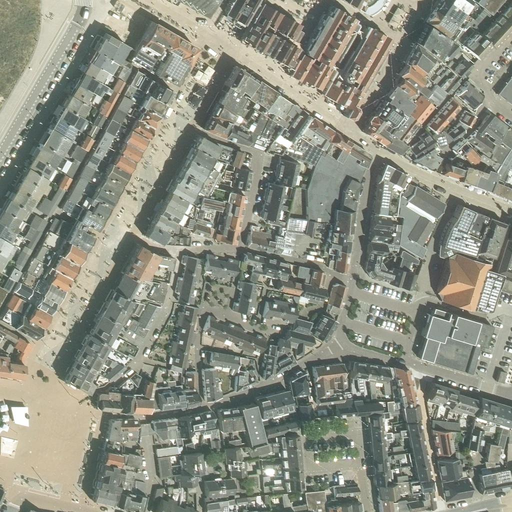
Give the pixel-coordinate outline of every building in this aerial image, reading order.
[(179,0),(180,0),(190,6),(204,14),(212,0),(179,0)] [(230,19),(232,18),(232,19),(233,21),(235,20),(242,24),(253,4),(252,4),(253,2),(255,1),(255,0),(229,0),(227,1),(228,3),(226,4),(226,6),(224,10),(225,14),(229,17),(230,19)] [(341,0),(366,14),(368,14),(370,13),(372,12),(374,11),(376,9),(377,8),(379,6),(380,5),(381,3),(382,1),(382,0),(341,0)] [(431,9),(459,28),(462,30),(467,24),(463,21),(467,16),(443,0),(437,0),(432,9),(431,9)] [(443,0),(467,16),(463,21),(467,24),(466,25),(471,30),(475,33),(490,15),(487,13),(471,0),(443,0)] [(471,0),(487,13),(497,0),(471,0)] [(490,15),(475,33),(489,45),(492,48),(497,42),(496,41),(500,37),(501,37),(509,29),(509,28),(511,23),(511,1),(510,0),(497,0),(487,13),(490,15)] [(248,22),(239,38),(240,41),(280,65),(281,63),(286,66),(286,65),(291,56),(296,48),(295,47),(293,40),(295,40),(300,31),(295,29),(298,24),(259,2),(252,15),(252,17),(251,17),(249,20),(250,22),(248,22)] [(291,56),(286,65),(288,66),(291,67),(287,74),(309,87),(311,87),(312,86),(317,88),(326,73),(323,71),(329,61),(333,60),(335,56),(334,51),(340,42),(344,41),(346,37),(345,33),(348,28),(350,30),(353,25),(351,23),(352,21),(351,20),(352,18),(347,15),(347,13),(345,14),(331,6),(328,11),(327,10),(324,14),(323,13),(320,18),(319,18),(305,42),(302,43),(302,46),(296,58),(293,57),(291,56)] [(454,35),(459,28),(431,9),(422,23),(448,41),(449,40),(449,39),(453,42),(457,37),(454,35)] [(130,45),(144,19),(133,13),(119,39),(130,45)] [(143,68),(147,70),(169,32),(149,21),(150,21),(149,20),(126,58),(135,64),(143,68)] [(442,65),(443,63),(448,58),(441,53),(445,48),(444,45),(448,41),(422,23),(412,41),(433,58),(442,65)] [(360,35),(355,32),(349,42),(350,42),(345,51),(344,50),(338,60),(339,62),(342,64),(340,67),(333,69),(333,70),(334,72),(332,76),(330,75),(319,93),(329,98),(327,101),(337,106),(338,110),(340,111),(339,114),(344,117),(348,116),(352,108),(351,104),(383,48),(382,48),(385,44),(388,40),(387,38),(371,29),(370,27),(368,27),(364,24),(359,31),(361,32),(360,35)] [(489,45),(475,33),(471,30),(465,36),(482,51),(484,49),(485,49),(489,45)] [(147,70),(160,77),(182,40),(169,32),(147,70)] [(92,50),(110,60),(113,62),(123,45),(105,34),(102,38),(100,37),(92,50)] [(480,53),(482,51),(465,36),(459,43),(477,59),(481,54),(480,53)] [(441,53),(448,58),(456,49),(458,47),(453,42),(449,39),(449,40),(448,41),(444,45),(445,48),(441,53)] [(193,46),(182,40),(160,77),(172,84),(193,46)] [(401,61),(403,63),(423,78),(424,76),(429,80),(429,79),(434,73),(440,66),(411,43),(409,46),(401,61)] [(460,78),(470,66),(462,58),(458,63),(457,61),(454,64),(448,59),(451,56),(454,59),(460,53),(456,49),(448,58),(443,63),(460,78)] [(87,61),(86,61),(104,71),(110,60),(92,50),(86,60),(87,61)] [(121,66),(128,71),(129,64),(120,59),(117,64),(121,66)] [(80,73),(97,82),(99,83),(105,72),(104,71),(86,61),(80,73)] [(403,63),(396,73),(419,92),(418,93),(428,101),(429,100),(434,104),(444,92),(429,80),(424,76),(423,78),(403,63)] [(114,77),(115,78),(122,81),(128,71),(121,66),(114,77)] [(224,84),(221,90),(224,91),(227,86),(230,89),(242,71),(234,66),(228,78),(227,78),(224,84)] [(434,73),(429,79),(444,92),(445,93),(458,80),(445,68),(437,76),(434,73)] [(134,70),(127,84),(162,103),(170,89),(134,70)] [(242,71),(230,89),(235,92),(236,89),(244,94),(253,79),(242,71)] [(80,73),(74,83),(91,92),(97,82),(80,73)] [(417,123),(434,104),(429,100),(428,101),(418,93),(419,92),(396,73),(395,74),(396,74),(394,76),(393,77),(392,80),(392,82),(392,83),(393,84),(392,85),(384,95),(382,99),(390,104),(402,114),(404,112),(417,123)] [(116,93),(122,81),(115,78),(109,89),(111,90),(116,93)] [(511,80),(508,78),(495,94),(511,106),(511,80)] [(244,94),(243,95),(248,99),(245,104),(248,105),(257,112),(258,112),(259,110),(261,112),(262,109),(260,109),(271,91),(253,79),(244,94)] [(466,81),(460,87),(475,101),(480,94),(466,81)] [(74,83),(67,94),(84,104),(91,92),(74,83)] [(156,115),(162,103),(127,84),(120,95),(156,115)] [(221,90),(215,101),(237,115),(242,107),(237,104),(241,96),(235,92),(230,89),(227,86),(224,91),(221,90)] [(470,108),(475,101),(460,87),(454,94),(470,108)] [(111,90),(105,100),(110,103),(116,93),(111,90)] [(271,91),(260,109),(262,109),(277,115),(286,101),(271,91)] [(67,94),(61,105),(78,115),(84,104),(67,94)] [(120,95),(114,106),(149,126),(156,115),(120,95)] [(442,107),(451,115),(458,108),(460,105),(451,97),(449,100),(449,99),(442,107)] [(361,132),(380,143),(388,132),(389,133),(403,114),(402,114),(390,104),(382,99),(372,114),(361,128),(361,132)] [(103,100),(97,111),(104,115),(110,103),(105,100),(103,100)] [(215,101),(208,113),(218,118),(218,117),(236,123),(248,130),(254,121),(253,120),(257,112),(248,105),(246,109),(242,107),(237,115),(215,101)] [(254,121),(248,130),(250,131),(256,133),(259,134),(266,119),(277,127),(279,125),(282,127),(295,108),(286,101),(277,115),(262,109),(261,112),(259,110),(258,112),(257,112),(253,120),(254,121)] [(71,127),(78,115),(61,105),(54,117),(71,127)] [(107,118),(143,137),(149,126),(114,106),(107,118)] [(436,114),(445,123),(451,115),(442,107),(436,114)] [(266,119),(259,134),(269,138),(274,132),(287,141),(292,133),(305,115),(295,108),(282,127),(279,125),(277,127),(266,119)] [(87,120),(92,123),(98,126),(104,115),(97,111),(93,110),(90,115),(93,117),(92,120),(89,119),(87,120)] [(464,124),(467,126),(473,115),(464,110),(458,121),(459,122),(458,124),(458,125),(460,128),(464,124)] [(388,132),(380,143),(394,152),(397,151),(403,145),(404,143),(419,124),(417,123),(404,112),(402,114),(403,114),(389,133),(388,132)] [(208,113),(200,128),(221,137),(244,144),(250,131),(248,130),(236,123),(218,117),(218,118),(208,113)] [(489,142),(494,145),(504,125),(488,113),(474,131),(489,142)] [(445,123),(436,114),(425,126),(433,133),(440,125),(441,127),(445,123)] [(296,136),(310,144),(311,142),(322,149),(326,142),(332,131),(321,124),(309,116),(296,136)] [(54,117),(47,128),(68,140),(73,143),(74,142),(72,140),(73,138),(68,135),(69,134),(67,133),(71,127),(54,117)] [(101,129),(102,129),(137,149),(143,138),(143,137),(107,118),(101,129)] [(92,123),(85,135),(91,138),(98,126),(92,123)] [(444,131),(448,137),(450,140),(462,131),(467,126),(464,124),(460,128),(458,125),(446,133),(444,131)] [(511,131),(504,125),(494,145),(490,153),(488,158),(482,169),(482,170),(480,175),(472,172),(468,183),(484,189),(489,179),(490,180),(495,170),(494,170),(511,141),(511,131)] [(59,155),(68,140),(47,128),(38,144),(59,155)] [(102,129),(89,152),(125,171),(137,149),(102,129)] [(250,131),(244,144),(251,146),(256,133),(250,131)] [(322,149),(312,167),(304,189),(305,220),(321,222),(328,222),(330,209),(350,211),(353,190),(357,182),(363,166),(356,162),(357,160),(344,151),(349,142),(334,132),(332,131),(326,142),(322,149)] [(438,148),(430,137),(426,131),(417,137),(420,140),(407,148),(403,152),(403,154),(410,160),(428,169),(431,168),(440,151),(438,148)] [(443,141),(448,137),(444,131),(438,135),(443,141)] [(484,149),(489,142),(474,131),(465,140),(473,145),(470,149),(475,154),(479,152),(488,158),(490,153),(484,149)] [(256,133),(251,146),(265,152),(270,154),(271,152),(312,167),(322,149),(311,142),(310,144),(296,136),(292,133),(287,141),(274,132),(269,138),(259,134),(256,133)] [(442,141),(443,141),(438,135),(436,132),(430,136),(438,148),(444,144),(442,141)] [(84,134),(77,146),(85,150),(91,138),(85,135),(84,134)] [(196,135),(191,145),(217,161),(230,165),(236,167),(241,152),(216,143),(215,145),(196,135)] [(475,154),(470,149),(461,139),(451,148),(456,153),(449,160),(464,165),(475,154)] [(511,141),(494,170),(495,170),(490,180),(489,179),(484,189),(486,190),(511,200),(511,141)] [(367,153),(349,142),(344,151),(357,160),(356,162),(363,166),(368,156),(367,153)] [(38,144),(31,156),(52,167),(59,155),(38,144)] [(73,159),(71,162),(76,165),(85,150),(77,146),(75,144),(69,156),(73,159)] [(217,161),(191,145),(190,146),(172,180),(171,180),(194,191),(204,172),(208,175),(211,169),(213,170),(217,161)] [(125,172),(125,171),(89,152),(83,164),(118,183),(124,172),(125,172)] [(436,173),(456,179),(468,183),(472,172),(480,175),(482,170),(482,169),(488,158),(479,152),(475,154),(464,165),(449,160),(445,158),(442,167),(439,166),(436,173)] [(48,173),(52,167),(31,156),(24,167),(42,177),(46,172),(48,173)] [(275,170),(292,174),(295,175),(298,163),(278,158),(277,164),(276,164),(275,170)] [(70,161),(63,173),(70,177),(76,165),(71,162),(70,161)] [(396,200),(405,185),(402,183),(407,175),(382,163),(375,182),(371,212),(394,215),(396,200)] [(83,164),(77,175),(112,194),(118,183),(83,164)] [(236,167),(230,165),(229,171),(222,169),(222,174),(247,179),(249,169),(236,167)] [(24,167),(13,187),(31,198),(42,177),(24,167)] [(290,185),(292,174),(275,170),(274,175),(275,175),(273,181),(290,185)] [(63,189),(70,177),(63,173),(56,185),(57,186),(63,189)] [(245,189),(247,179),(222,174),(221,177),(219,177),(218,180),(221,181),(221,179),(228,180),(227,185),(245,189)] [(106,206),(112,194),(77,175),(70,186),(106,206)] [(165,191),(196,206),(197,207),(200,194),(194,191),(171,180),(165,191)] [(264,194),(285,199),(286,195),(280,194),(281,185),(267,182),(265,188),(264,194)] [(397,244),(420,258),(424,248),(419,245),(432,223),(429,222),(432,216),(434,217),(442,203),(430,196),(431,194),(426,191),(425,193),(412,185),(412,187),(406,183),(405,185),(396,200),(394,215),(402,217),(400,224),(399,231),(398,237),(397,244)] [(43,197),(40,203),(52,210),(63,189),(57,186),(49,200),(43,197)] [(70,186),(64,198),(99,218),(106,206),(70,186)] [(208,196),(221,199),(242,204),(244,195),(215,188),(210,186),(205,196),(208,196)] [(33,199),(31,198),(13,187),(6,198),(27,211),(33,199)] [(160,202),(191,217),(193,209),(193,206),(196,208),(196,207),(196,206),(165,191),(160,202)] [(196,207),(202,209),(205,209),(208,196),(205,196),(200,194),(197,207),(196,206),(196,207)] [(263,199),(262,205),(276,209),(278,201),(284,203),(285,199),(264,194),(262,199),(263,199)] [(218,210),(219,204),(221,199),(208,196),(205,209),(204,215),(212,217),(213,209),(218,210)] [(6,198),(0,208),(15,218),(18,214),(23,217),(27,211),(6,198)] [(80,226),(82,223),(93,229),(99,218),(64,198),(58,208),(64,211),(63,212),(75,219),(73,222),(72,225),(71,225),(63,239),(82,249),(90,235),(78,229),(80,226)] [(221,199),(219,204),(223,205),(223,201),(225,202),(224,211),(223,213),(239,216),(242,204),(221,199)] [(175,223),(180,224),(188,227),(191,217),(160,202),(154,211),(154,212),(172,221),(175,223)] [(52,210),(40,203),(36,210),(48,216),(52,210)] [(441,294),(439,300),(440,301),(440,300),(445,301),(444,302),(445,302),(445,301),(456,304),(456,305),(456,306),(457,305),(468,308),(469,308),(470,308),(473,309),(482,311),(488,310),(495,289),(499,274),(493,271),(486,269),(488,264),(489,261),(482,259),(470,255),(476,236),(474,236),(463,231),(461,230),(470,210),(457,204),(452,215),(453,215),(452,217),(451,217),(450,219),(448,222),(447,224),(445,227),(444,229),(443,232),(442,234),(441,237),(440,240),(439,243),(438,246),(438,251),(437,255),(444,257),(444,258),(445,258),(441,274),(439,274),(439,275),(440,275),(435,291),(434,291),(434,292),(441,294)] [(276,209),(262,205),(260,211),(260,210),(258,217),(274,220),(276,209)] [(190,232),(209,238),(212,228),(209,227),(211,222),(200,218),(202,209),(196,207),(196,208),(193,221),(190,232)] [(0,208),(0,223),(11,230),(15,232),(17,228),(13,226),(17,219),(15,218),(0,208)] [(321,222),(320,228),(327,228),(348,231),(350,211),(330,209),(328,222),(321,222)] [(237,228),(239,216),(223,213),(224,211),(220,210),(219,214),(223,215),(221,224),(237,228)] [(463,231),(474,236),(480,223),(481,223),(485,216),(472,211),(463,231)] [(172,221),(154,212),(149,220),(148,223),(164,231),(167,232),(169,228),(169,227),(172,221)] [(28,225),(29,226),(40,231),(46,221),(34,214),(28,225)] [(369,227),(399,231),(400,224),(394,224),(390,223),(389,224),(386,224),(387,216),(371,214),(369,227)] [(502,222),(485,216),(481,223),(480,223),(474,236),(476,236),(470,255),(482,259),(484,255),(490,257),(502,222)] [(55,235),(63,221),(60,219),(58,221),(53,218),(47,230),(55,235)] [(283,228),(283,230),(303,232),(305,220),(286,218),(284,223),(283,228)] [(305,220),(303,232),(303,234),(311,235),(313,227),(320,228),(321,222),(305,220)] [(276,234),(273,234),(270,251),(278,253),(283,230),(283,228),(284,223),(278,221),(276,226),(275,226),(274,229),(277,230),(276,234)] [(0,239),(5,242),(11,230),(0,223),(0,239)] [(142,234),(158,243),(164,231),(148,223),(142,234)] [(188,227),(180,224),(179,232),(180,232),(180,235),(186,235),(187,233),(188,227)] [(213,239),(234,243),(237,228),(221,224),(218,224),(217,228),(219,228),(218,234),(215,233),(213,239)] [(245,246),(261,250),(265,232),(265,233),(258,231),(259,229),(256,229),(257,227),(250,225),(245,246)] [(511,294),(511,225),(510,225),(510,226),(507,225),(493,271),(499,274),(495,289),(511,294)] [(23,237),(29,240),(34,243),(40,231),(29,226),(23,237)] [(388,235),(392,236),(398,237),(399,231),(369,227),(368,239),(383,241),(384,234),(388,234),(388,235)] [(346,251),(348,231),(327,228),(325,241),(327,241),(327,246),(334,248),(334,250),(346,251)] [(47,230),(39,244),(74,263),(82,249),(63,239),(55,235),(47,230)] [(261,250),(270,251),(273,234),(265,232),(261,250)] [(186,235),(180,235),(179,244),(187,245),(187,235),(186,235)] [(0,254),(4,257),(11,246),(6,243),(5,242),(0,239),(0,254)] [(25,247),(30,250),(34,243),(29,240),(25,247)] [(366,253),(367,253),(379,254),(379,255),(382,255),(382,248),(396,250),(397,245),(367,241),(366,253)] [(39,244),(31,257),(67,277),(74,263),(39,244)] [(128,276),(147,278),(159,280),(166,282),(171,257),(155,254),(136,244),(121,272),(128,276)] [(343,270),(346,251),(334,250),(334,248),(327,246),(326,251),(326,253),(331,254),(330,260),(328,259),(326,267),(332,268),(332,269),(341,272),(343,270)] [(13,262),(15,263),(21,266),(27,255),(19,250),(13,262)] [(248,270),(250,270),(257,272),(261,256),(245,252),(243,253),(241,261),(239,261),(238,268),(243,269),(245,263),(249,264),(248,270)] [(400,259),(405,260),(406,261),(408,254),(405,252),(403,258),(400,257),(400,259)] [(379,254),(367,253),(366,261),(365,261),(364,269),(366,273),(380,264),(378,261),(379,255),(379,254)] [(217,276),(220,260),(213,259),(214,255),(206,254),(203,269),(210,271),(210,274),(217,276)] [(197,258),(182,255),(180,263),(184,264),(182,271),(198,274),(199,267),(196,266),(197,258)] [(273,259),(261,256),(257,272),(269,275),(273,259)] [(60,289),(67,277),(31,257),(24,270),(60,289)] [(233,276),(236,260),(228,258),(227,262),(220,260),(217,276),(224,277),(225,274),(233,276)] [(276,283),(281,284),(282,278),(287,263),(273,259),(269,275),(278,278),(276,283)] [(391,267),(390,270),(386,281),(386,282),(397,286),(405,260),(400,259),(397,269),(391,267)] [(406,261),(405,260),(397,286),(408,289),(413,274),(406,272),(409,262),(406,261)] [(15,263),(7,277),(13,280),(21,266),(15,263)] [(383,268),(380,264),(366,273),(369,277),(377,279),(377,278),(386,281),(390,270),(383,268)] [(303,278),(302,282),(318,286),(322,271),(297,266),(295,276),(303,278)] [(35,291),(37,293),(53,301),(60,289),(24,270),(18,282),(35,291)] [(255,281),(257,272),(250,270),(248,280),(255,281)] [(176,285),(191,288),(193,281),(196,282),(198,274),(182,271),(181,278),(177,277),(176,285)] [(142,302),(143,300),(159,305),(165,289),(165,288),(163,288),(158,287),(159,280),(147,278),(128,276),(121,272),(110,290),(129,301),(132,301),(138,303),(139,301),(142,302)] [(9,287),(13,280),(7,277),(4,284),(1,288),(7,291),(9,287)] [(296,294),(298,295),(300,283),(282,278),(281,284),(279,290),(296,295),(296,294)] [(238,296),(254,299),(255,292),(252,291),(253,284),(238,280),(236,289),(240,289),(238,296)] [(35,291),(18,282),(12,291),(25,298),(27,294),(32,297),(35,291)] [(301,282),(300,283),(298,295),(296,301),(305,303),(306,300),(314,303),(315,299),(320,300),(323,289),(323,288),(319,287),(319,286),(318,286),(302,282),(301,282)] [(336,283),(332,285),(325,308),(328,309),(328,311),(338,314),(345,286),(336,283)] [(176,300),(191,304),(193,296),(190,295),(191,288),(176,285),(174,293),(177,293),(176,300)] [(98,314),(118,325),(123,317),(121,316),(125,309),(126,310),(132,301),(129,301),(110,290),(98,314)] [(46,314),(53,301),(37,293),(31,305),(46,314)] [(11,294),(4,306),(40,326),(46,314),(31,305),(11,294)] [(254,299),(238,296),(237,303),(233,302),(232,310),(247,314),(249,306),(252,307),(254,299)] [(277,316),(280,301),(273,299),(272,303),(265,301),(262,317),(270,318),(270,315),(277,316)] [(291,323),(292,319),(295,307),(287,306),(288,302),(280,301),(277,316),(284,318),(283,321),(291,323)] [(178,312),(176,319),(192,322),(193,315),(197,316),(198,308),(183,305),(181,312),(178,312)] [(0,320),(33,338),(40,326),(4,306),(0,314),(0,320)] [(417,357),(469,373),(477,345),(484,347),(490,325),(432,307),(430,314),(427,313),(420,335),(423,336),(417,357)] [(126,329),(118,325),(98,314),(92,324),(112,335),(113,332),(117,334),(116,337),(136,348),(141,338),(126,329)] [(329,331),(335,321),(323,315),(319,314),(315,323),(329,331)] [(208,315),(202,330),(209,333),(208,336),(215,339),(221,324),(214,322),(216,318),(208,315)] [(178,327),(177,334),(192,338),(194,330),(190,329),(192,322),(176,319),(175,326),(178,327)] [(291,323),(288,329),(304,334),(309,326),(310,323),(292,319),(291,323)] [(228,327),(221,324),(215,339),(222,342),(223,338),(230,341),(236,326),(229,323),(228,327)] [(312,327),(309,326),(304,334),(311,335),(312,335),(323,342),(329,331),(315,323),(312,327)] [(86,334),(104,344),(130,358),(136,348),(116,337),(115,338),(111,336),(112,335),(92,324),(86,334)] [(129,325),(126,329),(141,338),(147,328),(134,325),(133,327),(129,325)] [(244,329),(236,326),(230,341),(237,344),(236,347),(243,350),(249,335),(242,333),(244,329)] [(16,336),(5,329),(1,335),(13,342),(16,336)] [(295,348),(295,354),(301,355),(302,344),(309,346),(311,336),(286,329),(283,339),(295,342),(295,348)] [(86,334),(72,359),(108,379),(122,366),(109,359),(113,353),(102,347),(104,344),(86,334)] [(190,346),(192,338),(177,334),(175,342),(172,341),(170,348),(185,352),(187,345),(190,346)] [(249,335),(243,350),(250,353),(251,349),(259,352),(264,337),(257,334),(255,338),(249,335)] [(13,342),(11,344),(10,346),(19,350),(16,354),(16,355),(22,357),(30,344),(16,336),(13,342)] [(278,338),(276,346),(275,353),(282,355),(283,357),(285,356),(283,352),(285,346),(292,347),(295,348),(295,342),(283,339),(278,338)] [(272,373),(275,353),(276,346),(269,345),(268,354),(264,354),(263,362),(261,362),(260,367),(264,368),(262,379),(272,373)] [(170,364),(179,366),(184,367),(186,367),(188,359),(184,359),(185,352),(170,348),(168,356),(172,357),(170,364)] [(202,363),(221,366),(223,354),(204,351),(202,363)] [(282,355),(275,353),(272,373),(294,363),(289,354),(285,356),(283,357),(282,355)] [(236,369),(236,362),(237,356),(223,354),(221,366),(230,367),(229,374),(235,375),(235,373),(236,369)] [(19,377),(22,357),(16,355),(15,362),(4,360),(2,374),(19,377)] [(101,385),(108,379),(72,359),(61,379),(84,392),(87,385),(92,387),(101,385)] [(363,391),(361,379),(360,378),(363,363),(349,361),(348,369),(350,369),(349,377),(356,378),(357,392),(363,391)] [(327,379),(328,385),(328,389),(330,388),(334,387),(334,388),(343,387),(341,364),(341,363),(330,364),(331,378),(327,379)] [(375,364),(363,363),(360,378),(361,379),(367,380),(369,393),(374,393),(373,380),(372,380),(375,364)] [(168,369),(180,372),(179,366),(170,364),(169,364),(168,369)] [(327,379),(331,378),(330,364),(311,367),(313,387),(328,385),(327,379)] [(383,394),(389,394),(387,377),(385,377),(386,366),(375,364),(372,380),(373,380),(381,382),(383,394)] [(184,367),(179,366),(180,372),(180,382),(184,382),(184,386),(195,386),(194,371),(184,371),(184,367)] [(390,386),(396,384),(410,381),(408,370),(408,369),(407,369),(388,366),(387,373),(389,377),(394,376),(395,381),(390,383),(390,386)] [(202,385),(214,384),(213,368),(201,369),(202,385)] [(234,391),(246,386),(243,378),(243,372),(243,370),(236,369),(235,373),(235,375),(234,391)] [(250,369),(243,372),(243,378),(246,386),(256,382),(253,377),(256,375),(253,369),(250,370),(250,369)] [(505,372),(498,370),(495,381),(501,383),(505,372)] [(306,393),(303,371),(302,371),(287,379),(290,395),(306,393)] [(133,373),(127,378),(134,386),(138,376),(133,373)] [(117,387),(116,391),(114,409),(115,410),(129,411),(130,411),(131,397),(132,394),(122,394),(124,380),(117,387)] [(132,393),(132,394),(131,397),(130,411),(147,412),(147,410),(155,409),(157,409),(155,393),(153,393),(150,393),(152,381),(143,380),(141,394),(132,393)] [(170,407),(182,405),(180,389),(174,390),(173,380),(166,381),(167,391),(170,407)] [(414,398),(410,381),(396,384),(399,401),(414,398)] [(426,398),(438,401),(443,386),(431,382),(426,398)] [(204,400),(220,397),(219,390),(215,391),(214,384),(202,385),(204,400)] [(315,404),(334,401),(341,400),(341,395),(340,393),(333,394),(333,396),(331,396),(330,388),(328,389),(328,385),(313,387),(315,404)] [(443,406),(448,408),(453,392),(454,393),(455,390),(443,386),(438,401),(444,403),(443,406)] [(183,407),(197,403),(195,391),(194,391),(194,388),(180,389),(182,405),(183,407)] [(290,409),(285,389),(274,392),(279,412),(290,409)] [(96,408),(106,409),(114,410),(114,409),(116,391),(105,390),(104,391),(103,392),(97,391),(95,393),(94,406),(96,408)] [(157,409),(170,407),(167,391),(155,393),(157,409)] [(269,415),(279,412),(274,392),(263,395),(269,415)] [(453,411),(459,413),(465,396),(454,393),(453,392),(448,408),(447,411),(452,413),(453,411)] [(259,418),(269,415),(263,395),(254,398),(259,418)] [(476,399),(465,396),(459,413),(460,413),(460,414),(470,417),(471,415),(472,415),(476,399)] [(470,417),(472,418),(473,418),(488,423),(511,430),(511,407),(477,396),(476,399),(472,415),(471,415),(470,417)] [(359,415),(366,414),(377,413),(376,402),(364,403),(359,404),(358,398),(351,399),(352,414),(359,414),(359,415)] [(399,401),(396,402),(396,408),(400,407),(403,420),(417,417),(415,404),(414,398),(399,401)] [(344,400),(341,400),(334,401),(335,416),(352,414),(351,399),(344,400)] [(266,448),(265,443),(264,437),(263,434),(261,435),(252,403),(236,407),(242,428),(246,442),(246,446),(248,451),(249,456),(268,452),(266,448)] [(305,410),(310,410),(309,403),(297,405),(300,420),(306,419),(305,410)] [(10,408),(13,421),(25,424),(24,417),(26,417),(26,414),(24,414),(24,407),(10,408)] [(236,407),(227,409),(229,429),(242,428),(236,407)] [(219,430),(229,429),(227,409),(216,410),(219,430)] [(199,427),(199,432),(200,432),(200,434),(208,433),(208,437),(215,436),(210,410),(197,414),(199,427)] [(395,415),(395,413),(395,410),(391,411),(379,412),(379,413),(377,413),(366,414),(367,427),(381,425),(380,418),(387,417),(387,416),(395,415)] [(197,414),(186,416),(188,434),(199,432),(199,427),(197,414)] [(172,430),(173,439),(174,439),(175,445),(175,446),(175,447),(180,445),(179,436),(188,434),(186,416),(173,418),(175,430),(172,430)] [(166,438),(168,437),(168,438),(168,439),(173,439),(172,430),(175,430),(173,418),(161,419),(163,436),(165,436),(166,438)] [(289,422),(282,423),(284,431),(295,428),(293,420),(293,421),(292,418),(288,419),(289,422)] [(473,418),(472,418),(466,448),(478,450),(481,430),(487,431),(488,423),(473,418)] [(116,462),(123,463),(125,453),(120,452),(121,443),(117,443),(117,440),(115,440),(117,430),(115,430),(116,419),(110,419),(108,420),(105,438),(104,437),(101,449),(117,452),(116,462)] [(135,440),(135,437),(124,436),(125,431),(129,431),(129,419),(116,419),(115,430),(117,430),(115,440),(117,440),(119,440),(135,440)] [(135,419),(129,419),(129,431),(125,431),(124,436),(135,437),(136,430),(134,430),(135,419)] [(151,421),(151,422),(152,431),(164,442),(165,441),(166,443),(168,441),(168,439),(168,438),(168,437),(166,438),(165,436),(163,436),(161,419),(151,421)] [(394,437),(407,435),(420,433),(418,419),(404,422),(405,430),(399,430),(399,432),(394,433),(394,437)] [(274,434),(284,431),(282,423),(272,426),(274,434)] [(367,427),(368,440),(386,438),(394,437),(394,433),(389,433),(389,432),(382,433),(381,425),(367,427)] [(264,437),(274,434),(272,426),(262,429),(263,434),(264,437)] [(507,429),(500,427),(499,433),(507,436),(507,429)] [(430,429),(432,439),(435,454),(451,451),(449,440),(451,440),(451,436),(453,435),(454,431),(430,429)] [(407,435),(409,448),(423,446),(420,433),(407,435)] [(270,442),(265,443),(266,448),(296,445),(295,434),(277,435),(278,442),(270,442)] [(387,444),(386,438),(368,440),(369,453),(383,451),(383,445),(387,444)] [(182,444),(183,450),(192,450),(191,442),(182,444)] [(486,443),(483,459),(493,460),(496,445),(486,443)] [(175,446),(165,447),(166,454),(176,453),(175,447),(175,446),(175,445),(175,446)] [(297,455),(296,445),(266,448),(268,452),(270,451),(271,452),(279,451),(280,457),(297,455)] [(165,447),(154,449),(155,456),(166,454),(165,447)] [(223,448),(224,463),(244,460),(240,460),(240,453),(238,453),(237,447),(223,448)] [(117,452),(101,449),(98,461),(115,466),(116,462),(117,452)] [(424,449),(410,452),(406,453),(408,461),(412,461),(413,465),(426,462),(424,449)] [(125,452),(125,453),(123,463),(136,466),(138,455),(133,454),(125,452)] [(180,465),(200,462),(200,455),(199,455),(198,452),(181,454),(182,460),(179,460),(180,465)] [(299,466),(297,455),(280,457),(280,463),(272,464),(268,464),(263,465),(263,469),(272,469),(299,466)] [(170,472),(169,466),(168,456),(156,458),(157,468),(158,478),(162,477),(170,476),(170,472)] [(370,458),(371,471),(385,470),(384,457),(370,458)] [(438,475),(464,470),(458,471),(456,459),(435,459),(438,475)] [(244,460),(224,463),(228,463),(229,476),(244,475),(243,468),(245,468),(244,460)] [(130,488),(131,479),(131,478),(132,478),(132,477),(143,480),(141,476),(139,470),(137,469),(138,466),(136,466),(123,463),(116,462),(115,466),(98,461),(92,486),(104,489),(111,490),(115,490),(143,492),(144,482),(133,479),(132,488),(130,488)] [(201,469),(200,462),(180,465),(180,469),(183,469),(184,474),(193,473),(201,472),(200,469),(201,469)] [(429,475),(426,462),(413,465),(415,478),(429,475)] [(489,472),(478,474),(479,481),(477,481),(479,493),(480,493),(494,490),(492,479),(493,479),(492,472),(492,465),(493,462),(483,462),(484,468),(488,467),(489,472)] [(494,490),(509,487),(507,476),(505,469),(498,470),(497,464),(492,465),(492,472),(493,479),(492,479),(494,490)] [(300,477),(299,466),(272,469),(273,474),(281,473),(282,479),(300,477)] [(386,483),(385,470),(371,471),(373,484),(376,484),(386,483)] [(466,478),(465,478),(464,470),(438,475),(439,478),(440,482),(443,500),(469,495),(466,478)] [(173,476),(173,480),(176,480),(177,485),(193,483),(193,480),(194,480),(193,473),(184,474),(173,476)] [(262,491),(274,491),(301,488),(300,477),(282,479),(282,485),(274,485),(262,486),(262,491)] [(217,479),(218,496),(226,495),(226,494),(232,493),(231,478),(217,479)] [(429,478),(408,481),(409,493),(431,489),(429,478)] [(218,496),(217,479),(203,481),(204,496),(211,495),(211,497),(218,496)] [(408,481),(386,483),(376,484),(377,498),(378,511),(390,511),(388,498),(394,498),(394,496),(395,495),(394,494),(405,493),(407,498),(413,498),(414,500),(405,501),(403,499),(395,500),(396,511),(404,511),(432,507),(431,507),(433,505),(431,489),(409,493),(408,481)] [(109,504),(109,503),(110,497),(114,495),(115,490),(111,490),(104,489),(92,486),(89,499),(109,504)] [(356,493),(356,486),(344,487),(345,494),(356,493)] [(164,511),(170,500),(165,498),(164,500),(157,498),(162,487),(155,488),(152,500),(157,503),(153,511),(164,511)] [(327,494),(333,493),(333,495),(345,494),(344,487),(332,488),(326,489),(327,494)] [(143,492),(115,490),(114,495),(110,497),(109,503),(113,504),(113,505),(140,511),(144,492),(143,492)] [(280,493),(281,511),(284,511),(285,511),(292,511),(291,511),(324,511),(323,500),(322,490),(302,492),(303,504),(289,506),(289,502),(287,502),(287,493),(280,493)] [(335,511),(334,504),(333,498),(323,500),(324,511),(335,511)] [(174,501),(170,500),(164,511),(175,511),(177,506),(173,504),(174,501)] [(210,511),(221,510),(221,505),(226,505),(226,503),(226,500),(207,502),(203,503),(203,510),(209,509),(210,511)] [(358,511),(357,501),(346,502),(347,511),(358,511)] [(335,511),(347,511),(346,502),(334,504),(335,511)]
